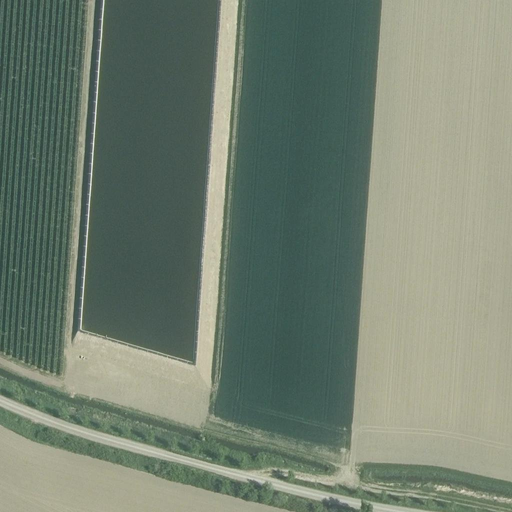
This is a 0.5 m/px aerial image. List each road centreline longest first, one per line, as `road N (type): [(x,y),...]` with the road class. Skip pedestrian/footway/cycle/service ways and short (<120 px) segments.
road 1 (unclassified): [(392,511),(93,436),(0,401)]
road 2 (track): [(239,476),(280,473),(508,511)]
